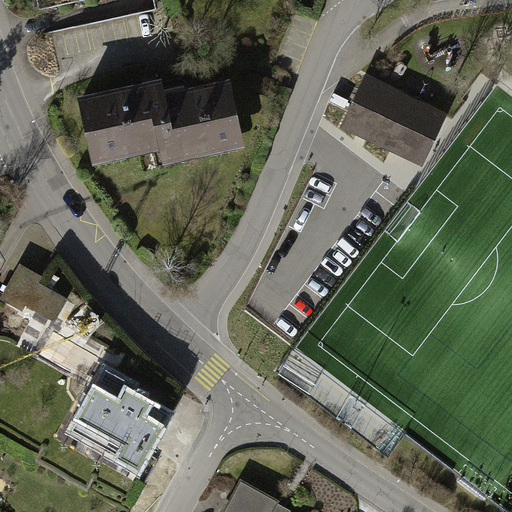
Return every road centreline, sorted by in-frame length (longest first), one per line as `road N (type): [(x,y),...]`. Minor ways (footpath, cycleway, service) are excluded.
road 1 (residential): [(172,335),(242,251),(322,57),(347,8),(362,0)]
road 2 (residential): [(172,335),(103,261),(28,149)]
road 3 (residential): [(415,511),(243,394)]
road 4 (residential): [(243,394),(173,511)]
